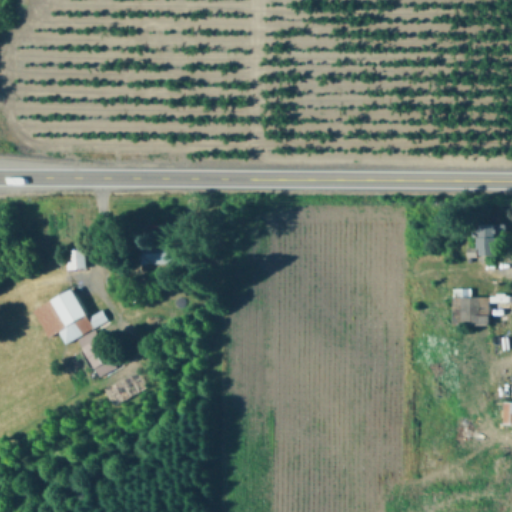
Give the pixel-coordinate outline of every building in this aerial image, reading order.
[(500,226),(481,225),(480,252),(500,253),(500,226)] [(88,267),(87,247),(74,247),(74,260),(68,260),(68,267),(88,267)] [(55,296),(68,326),(60,330),(65,340),(109,320),(104,308),(89,315),(76,287),(55,296)] [(491,322),(490,294),(453,295),(454,323),(491,322)] [(46,335),(67,327),(56,298),(35,307),(46,335)] [(99,375),(117,366),(97,327),(79,337),(99,375)]
